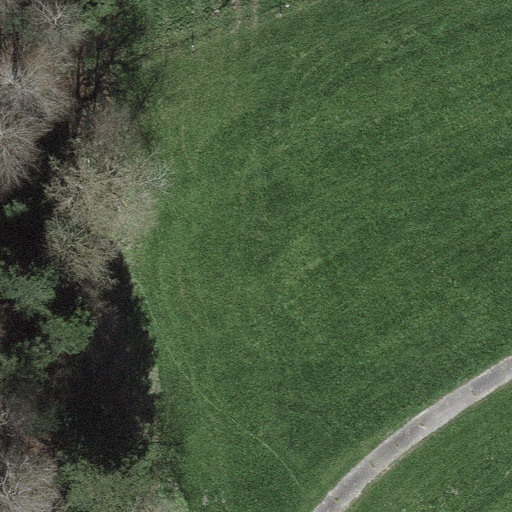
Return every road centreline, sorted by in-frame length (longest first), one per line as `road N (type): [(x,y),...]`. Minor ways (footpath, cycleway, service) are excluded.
road 1 (track): [(0,77),(118,271),(240,511)]
road 2 (track): [(341,511),(412,438),(511,377)]
